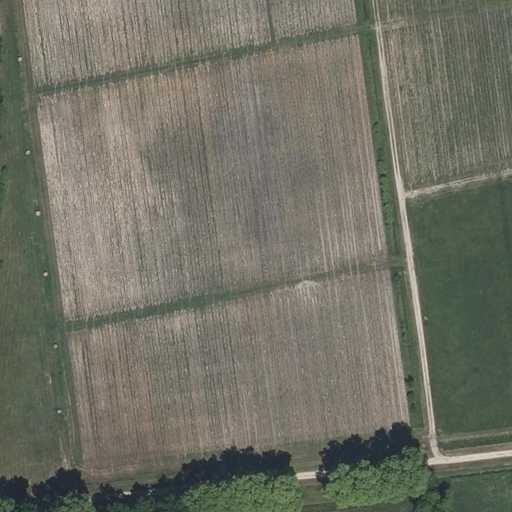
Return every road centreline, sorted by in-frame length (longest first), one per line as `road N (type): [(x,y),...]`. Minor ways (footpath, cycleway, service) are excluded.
road 1 (track): [(473,511),(453,498),(432,436),(374,0)]
road 2 (track): [(511,453),(87,501),(0,502)]
road 3 (track): [(87,501),(74,470),(15,0)]
road 4 (track): [(29,92),(510,0)]
road 5 (track): [(58,330),(409,259)]
